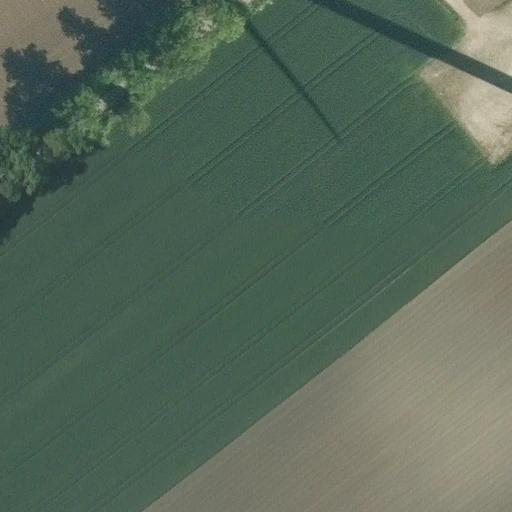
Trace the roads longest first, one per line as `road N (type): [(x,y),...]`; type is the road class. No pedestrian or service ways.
road 1 (track): [(0,421),(511,6)]
road 2 (unclassified): [(0,178),(250,0)]
